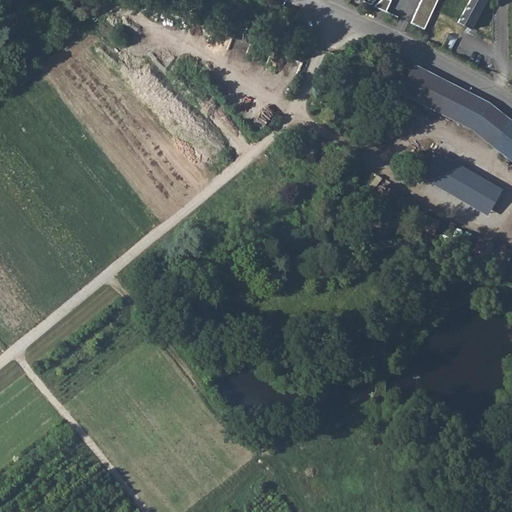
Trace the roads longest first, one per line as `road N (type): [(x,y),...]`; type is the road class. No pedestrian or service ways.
road 1 (track): [(0,364),(295,115),(336,15)]
road 2 (residential): [(301,0),(511,104)]
road 3 (track): [(147,511),(14,353)]
